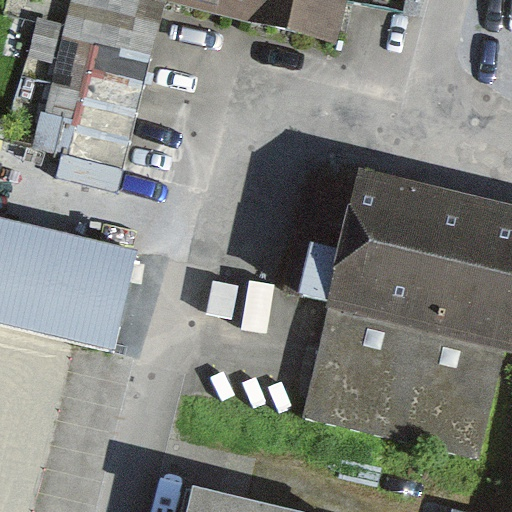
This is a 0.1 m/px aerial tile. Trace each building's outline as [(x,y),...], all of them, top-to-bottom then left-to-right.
[(37,151),(70,160),(99,53),(141,65),(158,1),(154,0),(73,0),(66,30),(38,22),(27,62),(58,71),(37,151)] [(164,0),(163,9),(341,52),(353,0),(164,0)] [(141,65),(99,53),(70,160),(124,174),(152,66),(141,65)] [(511,511),(511,225),(359,191),(345,262),(317,254),(304,318),(331,325),(308,424),(480,466),(506,359),(511,359),(511,511)] [(0,232),(0,343),(117,370),(141,264),(0,232)]
